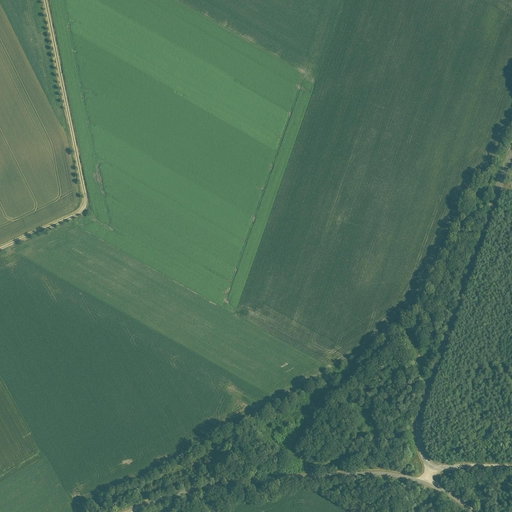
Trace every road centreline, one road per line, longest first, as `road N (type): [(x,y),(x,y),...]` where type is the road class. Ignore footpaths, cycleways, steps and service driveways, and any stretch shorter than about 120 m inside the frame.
road 1 (unclassified): [(429,485),(434,467),(422,451),(421,414),(511,152)]
road 2 (residential): [(429,485),(360,474),(202,486),(123,511)]
road 3 (residential): [(0,249),(87,201),(46,0)]
